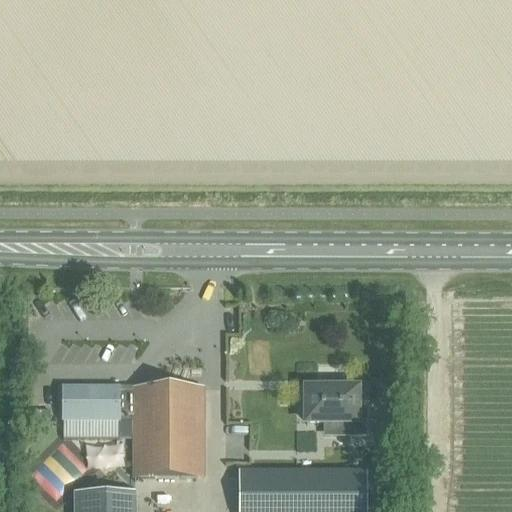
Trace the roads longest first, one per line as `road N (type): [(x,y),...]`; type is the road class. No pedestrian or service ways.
road 1 (primary): [(0,258),(511,264)]
road 2 (primary): [(511,239),(0,238)]
road 3 (unknown): [(207,288),(125,320),(61,321),(46,329),(42,350),(64,370),(207,356)]
road 4 (unknown): [(207,356),(203,511)]
